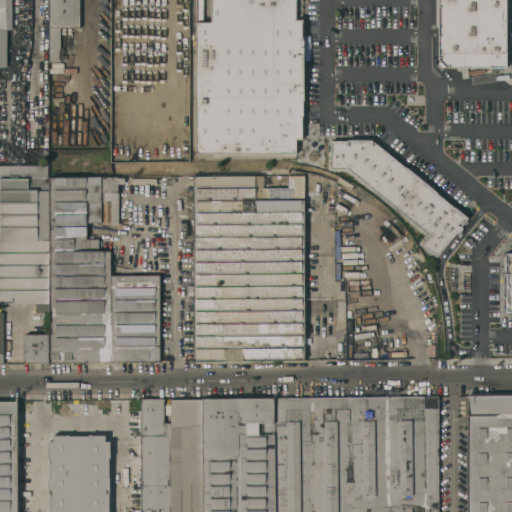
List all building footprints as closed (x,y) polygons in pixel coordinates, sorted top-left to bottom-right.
[(0,0),(11,0),(11,29),(6,29),(6,66),(0,66),(0,0)] [(79,0),(79,27),(60,27),(60,47),(62,47),(62,57),(62,61),(57,61),(57,64),(47,64),(47,0),(79,0)] [(196,22),(210,22),(210,0),(294,0),(294,18),(301,19),(301,39),(302,39),(302,113),(300,113),(300,138),(295,138),(295,153),(196,153),(196,22)] [(437,0),(506,0),(506,53),(507,53),(507,64),(506,64),(506,68),(445,68),(442,64),(441,66),(436,62),(437,60),(437,0)] [(83,85),(67,85),(67,64),(83,64),(83,85)] [(347,169),(329,169),(329,141),(371,140),(374,142),(375,141),(468,217),(460,227),(462,228),(457,234),(455,233),(436,256),(423,246),(430,236),(347,169)] [(288,175),(304,175),(304,192),(316,192),(316,211),(303,211),(304,360),(193,360),(193,176),(262,176),(263,187),(288,187),(288,175)] [(49,312),(35,312),(35,303),(0,303),(0,311),(3,311),(3,362),(0,362),(0,178),(48,178),(49,312)] [(49,312),(48,178),(118,178),(118,195),(108,195),(108,192),(103,192),(103,199),(111,199),(111,224),(101,224),(101,222),(86,222),(86,238),(98,238),(98,250),(110,250),(110,274),(159,274),(159,361),(49,362),(49,333),(49,312)] [(24,362),(24,333),(49,333),(49,362),(24,362)] [(511,511),(467,511),(467,393),(511,393),(511,511)] [(263,511),(263,398),(438,396),(438,511),(263,511)] [(201,511),(201,399),(263,398),(263,511),(201,511)] [(140,511),(140,399),(164,399),(164,422),(171,422),(171,511),(140,511)] [(171,511),(171,422),(171,399),(201,399),(201,511),(171,511)] [(16,511),(0,511),(0,402),(16,402),(16,511)] [(47,511),(127,511),(127,507),(112,507),(112,499),(119,499),(119,494),(107,494),(106,435),(46,436),(47,511)]
